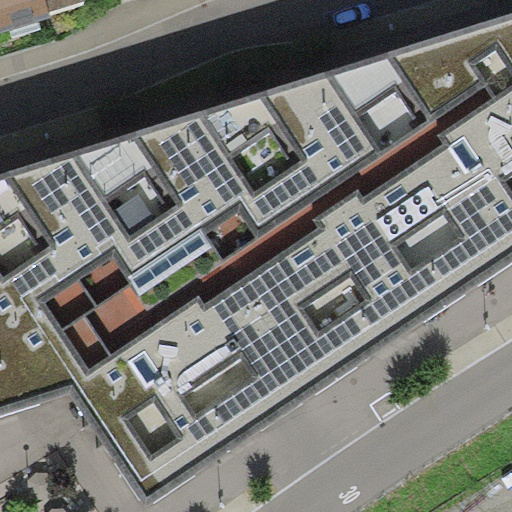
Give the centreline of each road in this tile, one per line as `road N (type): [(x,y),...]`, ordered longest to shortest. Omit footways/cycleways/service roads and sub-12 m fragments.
road 1 (residential): [(323,0),(0,99)]
road 2 (residential): [(511,380),(312,511)]
